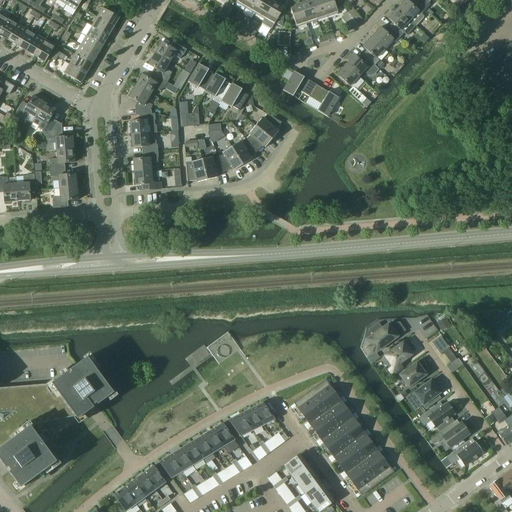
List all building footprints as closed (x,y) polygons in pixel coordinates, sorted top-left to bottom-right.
[(69,0),(66,5),(76,11),(82,0),(69,0)] [(245,9),(250,0),(237,0),(236,3),(245,9)] [(250,0),(245,9),(255,14),(263,0),(250,0)] [(263,0),(255,14),(264,20),(275,1),(273,0),(263,0)] [(327,17),(321,0),(314,0),(315,1),(311,2),(317,21),(327,17)] [(321,0),(327,17),(338,14),(333,0),(321,0)] [(421,15),(425,10),(416,2),(412,6),(405,0),(397,9),(415,26),(424,17),(421,15)] [(417,0),(416,2),(425,10),(430,5),(427,3),(429,0),(417,0)] [(280,4),(275,1),(264,20),(262,24),(271,29),(274,25),(283,9),(279,6),(280,4)] [(306,2),(300,4),(307,24),(317,21),(311,2),(307,4),(306,2)] [(296,28),(307,24),(300,4),(294,6),(295,8),(290,9),(296,28)] [(224,6),(218,16),(226,20),(228,16),(232,10),(224,6)] [(97,18),(113,28),(119,18),(102,8),(97,18)] [(351,16),(356,24),(361,20),(353,9),(348,12),(351,16)] [(415,26),(397,9),(388,19),(395,25),(391,30),(400,38),(404,34),(406,36),(415,26)] [(356,24),(351,16),(348,12),(342,17),(351,28),(356,24)] [(91,27),(108,37),(113,28),(97,18),(91,27)] [(0,36),(7,41),(17,24),(8,19),(0,31),(0,36)] [(17,24),(7,41),(17,46),(26,30),(17,24)] [(86,36),(102,46),(108,37),(91,27),(86,36)] [(396,43),(400,38),(391,30),(387,34),(380,28),(371,37),(384,49),(393,40),(396,43)] [(26,52),(36,35),(26,30),(17,46),(26,52)] [(36,35),(26,52),(35,57),(45,40),(36,35)] [(102,46),(86,36),(80,46),(97,55),(102,46)] [(376,58),(384,49),(371,37),(362,47),(369,53),(365,58),(374,66),(379,61),(376,58)] [(55,46),(45,40),(35,57),(45,63),(55,46)] [(161,43),(154,54),(169,63),(173,56),(180,60),(182,56),(183,56),(186,50),(176,44),(172,49),(161,43)] [(511,43),(485,63),(494,75),(490,78),(499,90),(503,87),(511,99),(511,105),(511,106),(511,107),(511,43)] [(97,55),(80,46),(75,55),(91,65),(97,55)] [(169,63),(154,54),(148,65),(159,72),(156,77),(167,83),(170,77),(169,77),(172,73),(165,69),(169,63)] [(91,65),(75,55),(69,64),(86,74),(91,65)] [(354,56),(345,65),(358,77),(364,71),(365,72),(365,73),(367,75),(369,76),(370,76),(371,76),(372,76),(373,75),(374,75),(375,75),(378,71),(377,71),(378,70),(374,66),(365,58),(361,62),(354,56)] [(379,61),(374,66),(378,70),(383,65),(379,61)] [(86,74),(69,64),(64,74),(80,84),(86,74)] [(198,87),(205,91),(215,76),(214,76),(207,72),(208,70),(198,64),(188,83),(198,88),(198,87)] [(363,82),(358,77),(345,65),(337,75),(350,87),(351,86),(353,87),(348,92),(362,104),(366,99),(356,90),(363,82)] [(184,71),(190,75),(193,69),(187,66),(184,71)] [(283,91),(294,98),(298,90),(309,97),(316,85),(301,77),(302,76),(301,76),(294,72),(283,91)] [(231,86),(224,82),(225,80),(215,74),(214,76),(215,76),(205,91),(204,92),(214,98),(213,101),(219,105),(221,102),(222,101),(231,86)] [(172,86),(167,83),(156,77),(153,82),(142,75),(135,86),(150,95),(154,89),(160,92),(163,88),(163,89),(165,86),(171,89),(172,86)] [(14,87),(11,85),(0,78),(0,97),(3,92),(9,95),(14,87)] [(222,101),(221,102),(231,108),(232,107),(239,111),(248,96),(241,91),(242,90),(232,84),(231,86),(222,101)] [(330,94),(316,85),(309,97),(320,103),(316,111),(327,117),(338,98),(331,94),(331,93),(330,94)] [(150,95),(135,86),(128,97),(140,104),(138,107),(139,116),(142,115),(151,114),(151,110),(150,110),(152,106),(146,102),(150,95)] [(35,118),(46,99),(39,95),(37,99),(33,97),(26,108),(21,105),(15,116),(20,119),(21,118),(25,121),(28,114),(35,118)] [(46,99),(35,118),(32,123),(39,127),(38,129),(42,131),(41,132),(44,136),(58,127),(48,121),(55,110),(51,107),(53,104),(46,99)] [(249,103),(244,112),(258,120),(263,111),(249,103)] [(154,114),(151,114),(142,115),(143,121),(129,122),(130,135),(148,134),(157,133),(156,126),(155,125),(154,121),(155,121),(154,114)] [(262,118),(255,126),(271,140),(278,132),(277,130),(281,123),(267,114),(264,119),(262,118)] [(271,140),(255,126),(249,135),(250,136),(246,140),(257,152),(263,147),(265,148),(271,140)] [(59,138),(58,127),(44,136),(47,140),(48,140),(48,144),(47,144),(46,146),(45,149),(45,152),(56,151),(73,150),(72,137),(59,138)] [(149,141),(148,134),(130,135),(132,148),(145,147),(145,153),(158,152),(157,145),(156,145),(156,141),(149,141)] [(19,145),(24,148),(31,144),(23,139),(19,145)] [(200,151),(206,149),(203,140),(197,141),(200,151)] [(257,152),(246,140),(241,143),(240,142),(231,148),(242,165),(251,160),(250,158),(257,152)] [(0,147),(7,151),(10,145),(3,142),(0,147)] [(242,165),(231,148),(222,153),(223,155),(218,157),(224,173),(232,169),(233,171),(242,165)] [(74,163),(73,150),(56,151),(56,159),(49,160),(50,164),(49,164),(49,171),(62,170),(61,164),(74,163)] [(158,158),(158,152),(145,153),(146,159),(133,160),(134,173),(151,171),(151,164),(158,163),(157,158),(158,158)] [(212,158),(202,160),(207,181),(217,178),(217,176),(224,173),(218,157),(213,159),(212,158)] [(207,181),(202,160),(191,163),(192,164),(186,165),(187,182),(196,181),(196,183),(207,181)] [(59,189),(77,188),(75,175),(62,176),(62,170),(49,171),(50,177),(51,177),(51,182),(58,181),(59,189)] [(157,179),(156,174),(156,171),(151,171),(134,173),(135,186),(141,185),(142,191),(161,190),(160,183),(159,183),(159,179),(157,179)] [(16,184),(17,202),(30,201),(29,188),(35,187),(34,175),(27,175),(27,176),(23,176),(23,184),(16,184)] [(4,203),(17,202),(16,184),(8,185),(7,178),(3,178),(3,177),(0,177),(0,189),(3,190),(4,203)] [(78,200),(77,188),(59,189),(60,197),(52,198),(53,202),(52,202),(53,209),(65,208),(64,202),(78,200)] [(503,312),(489,322),(495,330),(509,321),(503,312)] [(445,318),(436,323),(441,331),(450,327),(445,318)] [(367,347),(372,354),(375,351),(376,353),(397,336),(394,332),(402,326),(399,322),(395,322),(390,326),(388,324),(382,328),(379,323),(369,330),(372,335),(366,340),(370,345),(367,347)] [(474,335),(479,331),(474,323),(468,327),(474,335)] [(440,345),(436,348),(440,354),(444,351),(448,348),(444,342),(440,345)] [(403,343),(385,356),(392,367),(388,370),(392,376),(402,369),(399,364),(411,355),(403,343)] [(448,349),(444,353),(448,359),(453,355),(452,355),(448,349)] [(0,461),(6,469),(8,467),(10,471),(8,472),(20,489),(56,462),(30,426),(75,417),(77,420),(93,408),(92,406),(96,404),(97,406),(113,394),(87,358),(51,384),(0,388),(0,461)] [(417,363),(399,375),(408,388),(426,375),(417,363)] [(330,386),(325,380),(309,392),(319,405),(333,395),(328,388),(330,386)] [(430,381),(414,393),(423,405),(422,406),(425,410),(438,400),(435,396),(439,393),(430,381)] [(309,392),(293,403),(298,410),(300,408),(305,415),(319,405),(309,392)] [(511,397),(510,394),(503,398),(510,408),(511,406),(511,397)] [(325,413),(341,402),(339,399),(337,401),(333,395),(319,405),(325,413)] [(331,422),(345,411),(341,406),(343,404),(341,402),(325,413),(331,422)] [(262,404),(251,409),(263,426),(274,420),(262,404)] [(447,404),(438,410),(435,406),(418,419),(423,426),(430,421),(436,428),(454,414),(447,404)] [(307,423),(309,425),(325,413),(319,405),(305,415),(310,421),(307,423)] [(498,408),(495,410),(504,421),(507,419),(498,408)] [(251,409),(240,415),(252,431),(263,426),(251,409)] [(504,421),(495,410),(491,413),(500,424),(504,421)] [(337,430),(353,418),(352,416),(349,417),(345,411),(331,422),(337,430)] [(311,427),(313,426),(317,432),(331,422),(325,413),(309,425),(311,427)] [(240,415),(229,421),(241,437),(252,431),(240,415)] [(343,438),(357,428),(353,422),(355,420),(353,418),(337,430),(343,438)] [(456,420),(439,433),(449,448),(468,433),(461,424),(460,425),(456,420)] [(317,432),(322,438),(320,439),(321,442),(337,430),(331,422),(317,432)] [(222,424),(211,431),(223,447),(234,440),(222,424)] [(507,446),(511,442),(511,433),(507,426),(501,430),(498,426),(494,429),(507,446)] [(349,446),(365,434),(364,432),(361,434),(357,428),(343,438),(349,446)] [(323,444),(325,442),(329,448),(343,438),(337,430),(321,442),(323,444)] [(211,431),(201,437),(213,453),(223,447),(211,431)] [(355,454),(369,444),(365,438),(367,437),(365,434),(349,446),(355,454)] [(201,437),(191,443),(203,459),(213,453),(201,437)] [(334,454),(332,456),(333,458),(349,446),(343,438),(329,448),(334,454)] [(191,443),(180,449),(192,466),(203,459),(191,443)] [(466,443),(446,457),(452,465),(459,460),(464,467),(483,453),(475,443),(469,447),(466,443)] [(254,452),(258,449),(254,444),(250,447),(254,452)] [(361,463),(377,451),(376,448),(373,450),(369,444),(355,454),(361,463)] [(335,460),(337,459),(342,465),(355,454),(349,446),(333,458),(335,460)] [(180,449),(170,456),(182,472),(192,466),(180,449)] [(367,471),(381,461),(377,455),(379,453),(377,451),(361,463),(367,471)] [(342,465),(346,470),(344,472),(345,474),(361,463),(355,454),(342,465)] [(306,464),(300,455),(284,466),(291,476),(306,464)] [(170,456),(159,462),(171,479),(182,472),(170,456)] [(377,484),(393,473),(389,466),(387,468),(381,461),(367,471),(377,484)] [(347,477),(349,475),(354,481),(367,471),(361,463),(345,474),(347,477)] [(313,473),(307,464),(306,464),(291,476),(298,485),(313,473)] [(214,465),(209,468),(212,473),(217,469),(214,465)] [(153,467),(143,474),(155,490),(165,483),(153,467)] [(354,481),(359,488),(357,490),(361,496),(377,484),(367,471),(354,481)] [(320,483),(313,473),(298,485),(304,494),(320,483)] [(143,474),(133,481),(145,497),(155,490),(143,474)] [(511,490),(511,482),(505,474),(497,480),(508,493),(511,490)] [(510,497),(497,480),(488,487),(501,504),(510,497)] [(133,481),(124,488),(136,504),(145,497),(133,481)] [(327,492),(320,483),(304,494),(311,503),(327,492)] [(124,488),(114,496),(126,511),(136,504),(124,488)] [(319,511),(334,501),(327,492),(311,503),(317,511),(319,511)]
